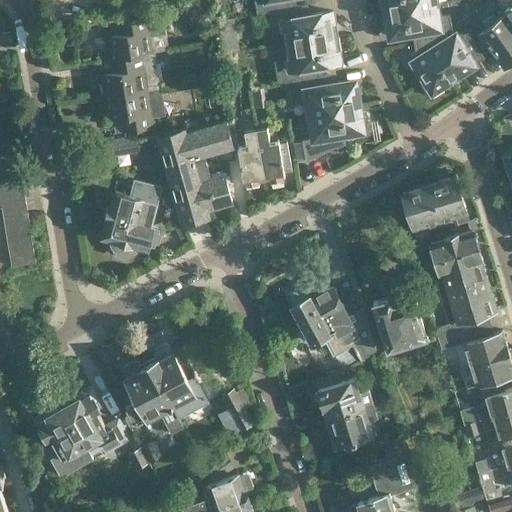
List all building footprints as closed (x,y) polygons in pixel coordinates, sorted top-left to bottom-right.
[(254,0),(256,11),(289,5),(288,0),(254,0)] [(381,0),(383,10),(435,1),(434,0),(381,0)] [(511,0),(499,0),(504,6),(506,9),(511,17),(511,0)] [(437,14),(435,1),(383,10),(386,25),(388,24),(390,34),(418,29),(420,40),(453,35),(453,33),(449,12),(437,14)] [(289,5),(256,11),(257,12),(269,10),(272,32),(284,30),(286,42),(337,34),(335,20),(332,20),(331,10),(303,15),(301,3),(289,5)] [(511,57),(511,17),(506,9),(497,15),(494,10),(482,19),(485,40),(503,64),(511,57)] [(141,54),(155,51),(169,48),(166,32),(167,32),(163,10),(118,17),(120,31),(108,33),(112,56),(141,52),(141,54)] [(453,35),(420,40),(423,54),(413,60),(426,81),(424,82),(431,94),(442,86),(441,84),(474,63),(474,62),(484,56),(468,30),(453,33),(453,35)] [(337,34),(286,42),(289,57),(277,59),(281,80),(313,74),(311,64),(339,59),(337,50),(340,49),(337,34)] [(160,85),(155,51),(141,54),(141,52),(112,56),(99,59),(105,94),(160,85)] [(324,72),(313,74),(281,80),(281,81),(293,79),(297,101),(309,99),(310,112),(361,103),(359,89),(356,89),(354,79),(326,84),(324,72)] [(122,115),(124,128),(152,124),(151,117),(165,114),(160,85),(105,94),(109,117),(122,115)] [(361,103),(310,112),(314,135),(302,137),(305,160),(337,146),(344,142),(342,132),(352,130),(353,133),(366,131),(361,103)] [(194,159),(205,156),(204,152),(237,142),(233,117),(185,131),(184,126),(158,134),(183,222),(210,215),(208,207),(207,207),(199,179),(200,179),(194,159)] [(267,123),(256,125),(258,139),(256,139),(258,150),(262,149),(264,160),(262,161),(265,179),(271,178),(272,182),(284,180),(283,176),(285,176),(285,172),(292,171),(287,139),(280,140),(280,139),(270,140),(267,123)] [(256,125),(244,126),(247,145),(238,146),(244,182),(247,182),(247,186),(259,184),(259,180),(265,179),(262,161),(264,160),(262,149),(258,150),(256,139),(258,139),(256,125)] [(114,153),(140,149),(137,135),(113,139),(114,153)] [(511,188),(511,151),(502,155),(511,188)] [(211,176),(205,156),(194,159),(200,179),(199,179),(207,207),(208,207),(233,200),(225,172),(211,176)] [(455,176),(428,184),(440,220),(455,215),(458,224),(469,220),(455,176)] [(0,193),(24,190),(22,178),(0,181),(0,193)] [(115,189),(103,232),(113,235),(111,242),(115,249),(118,250),(117,254),(126,256),(126,252),(130,253),(136,249),(138,242),(147,244),(153,224),(151,224),(162,186),(134,179),(131,193),(115,189)] [(440,220),(428,184),(402,193),(415,237),(427,233),(424,225),(440,220)] [(0,196),(2,206),(26,202),(24,190),(0,193),(0,196)] [(26,202),(2,206),(4,218),(28,214),(26,202)] [(28,214),(4,218),(6,230),(30,225),(28,214)] [(30,225),(6,230),(8,241),(32,237),(30,225)] [(456,323),(497,310),(481,261),(483,261),(473,229),(457,234),(457,232),(446,236),(446,237),(430,242),(456,323)] [(32,237),(8,241),(10,253),(34,249),(32,237)] [(34,249),(10,253),(12,265),(37,261),(34,249)] [(439,283),(424,287),(442,349),(454,345),(457,345),(444,303),(439,283)] [(351,318),(333,284),(311,296),(309,293),(304,285),(290,292),(294,301),(293,301),(304,322),(301,324),(299,329),(304,339),(309,340),(320,334),(323,340),(326,339),(334,353),(354,342),(362,358),(376,351),(364,311),(351,318)] [(427,335),(413,289),(409,286),(396,290),(395,294),(373,301),(387,348),(422,337),(423,343),(437,338),(436,332),(427,335)] [(511,374),(511,362),(502,331),(457,345),(454,345),(467,388),(486,382),(501,377),(511,374)] [(183,426),(184,426),(194,420),(181,397),(194,390),(169,344),(166,343),(155,349),(155,354),(147,358),(177,415),(183,426)] [(183,426),(177,415),(147,358),(140,362),(138,360),(135,359),(125,365),(124,369),(139,397),(126,405),(133,419),(134,418),(137,420),(144,416),(145,413),(146,412),(147,414),(159,408),(166,421),(172,433),(183,426)] [(327,415),(374,400),(370,388),(359,392),(355,377),(316,388),(322,407),(325,406),(327,415)] [(501,377),(486,382),(490,395),(505,391),(501,377)] [(101,415),(97,408),(103,404),(92,385),(77,393),(78,396),(63,404),(85,442),(100,434),(107,446),(120,438),(126,451),(137,445),(124,419),(113,425),(106,412),(101,415)] [(241,427),(252,421),(235,387),(223,393),(241,427)] [(464,424),(477,420),(481,420),(493,416),(492,414),(508,410),(509,413),(511,412),(511,388),(505,391),(490,395),(487,396),(488,401),(459,409),(464,424)] [(374,400),(327,415),(336,445),(354,440),(355,444),(373,439),(367,420),(379,417),(374,400)] [(85,442),(63,404),(48,413),(47,410),(33,419),(43,438),(49,435),(60,454),(55,457),(62,470),(77,462),(70,451),(85,442)] [(493,416),(481,420),(484,430),(496,426),(499,437),(511,432),(511,412),(509,413),(508,410),(492,414),(493,416)] [(477,420),(464,424),(468,437),(481,433),(477,420)] [(418,478),(439,471),(432,449),(427,429),(406,435),(412,456),(418,478)] [(395,457),(397,456),(406,453),(408,452),(403,437),(383,443),(389,459),(395,457)] [(141,446),(149,461),(160,455),(152,440),(141,446)] [(511,441),(501,445),(504,454),(492,458),(474,463),(478,475),(495,469),(496,469),(507,466),(506,463),(511,461),(511,441)] [(135,468),(149,461),(141,446),(127,453),(135,468)] [(462,463),(474,459),(471,447),(459,451),(462,463)] [(406,453),(397,456),(395,457),(389,459),(369,465),(379,495),(353,503),(350,508),(351,511),(394,511),(389,493),(416,485),(406,453)] [(507,466),(496,469),(478,475),(482,489),(469,493),(473,507),(487,502),(501,497),(499,488),(495,489),(492,480),(501,477),(504,487),(511,484),(511,461),(506,463),(507,466)] [(185,511),(195,511),(248,493),(246,487),(251,485),(253,481),(250,473),(247,471),(240,473),(239,471),(203,484),(207,494),(182,502),(185,511)] [(254,511),(248,493),(195,511),(254,511)] [(61,511),(54,499),(52,494),(39,501),(45,511),(61,511)] [(490,511),(498,511),(511,508),(511,504),(510,496),(487,502),(490,511)]
